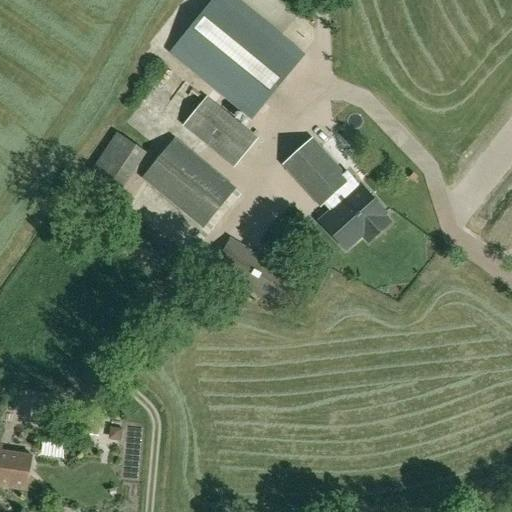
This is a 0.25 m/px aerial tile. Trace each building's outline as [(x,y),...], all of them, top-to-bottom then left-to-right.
[(304,55),(236,0),(213,0),(170,53),(252,119),(304,55)] [(182,126),(234,168),(258,139),(207,97),(182,126)] [(77,192),(108,212),(147,153),(117,133),(77,192)] [(175,138),(141,179),(203,229),(237,188),(175,138)] [(348,180),(311,140),(284,164),(321,205),(325,201),(333,210),(321,221),(346,249),(360,236),(366,243),(390,222),(383,215),(386,212),(361,185),(352,193),(344,184),(348,180)] [(108,234),(109,234),(169,275),(182,256),(122,213),(108,234)] [(300,280),(230,239),(213,268),(284,309),(300,280)] [(74,433),(99,437),(103,406),(79,403),(74,433)] [(2,446),(0,445),(0,486),(27,490),(32,456),(1,451),(2,446)]
